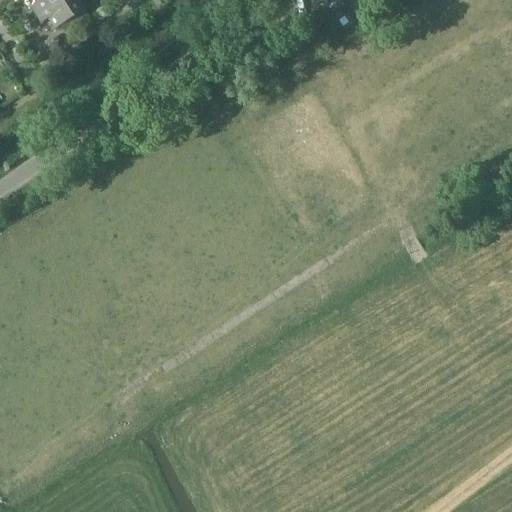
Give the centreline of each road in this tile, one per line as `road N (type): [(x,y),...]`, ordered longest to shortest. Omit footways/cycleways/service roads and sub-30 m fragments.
road 1 (track): [(0,489),(121,399),(401,217),(436,284)]
road 2 (unclassified): [(0,187),(281,0)]
road 3 (track): [(401,217),(511,151)]
